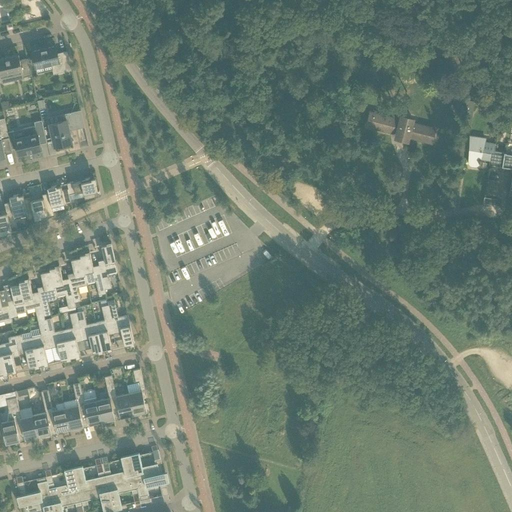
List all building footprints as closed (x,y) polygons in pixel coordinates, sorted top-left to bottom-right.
[(52,63),(54,73),(64,71),(64,72),(71,70),(67,51),(58,53),(56,46),(47,48),(46,47),(41,48),(41,49),(32,52),(35,67),(52,63)] [(14,80),(24,78),(23,77),(31,75),(27,59),(20,60),(18,55),(19,55),(18,54),(18,55),(10,56),(4,57),(4,58),(0,58),(0,76),(0,77),(13,74),(14,80)] [(54,147),(72,143),(69,130),(84,127),(80,110),(60,115),(61,121),(49,123),(54,147)] [(435,129),(412,123),(413,120),(401,116),(400,120),(370,113),(366,126),(396,134),(396,135),(401,137),(408,139),(409,137),(431,143),(435,129)] [(0,156),(1,156),(1,157),(5,156),(4,153),(12,151),(6,123),(4,118),(0,118),(0,156)] [(17,148),(18,155),(27,153),(27,154),(28,153),(31,152),(31,153),(33,152),(41,150),(40,144),(47,142),(42,120),(34,122),(35,126),(24,128),(26,136),(14,139),(17,148)] [(13,131),(8,132),(12,149),(17,148),(14,139),(13,131)] [(490,160),(491,151),(494,152),(494,151),(495,144),(494,143),(494,146),(484,144),(486,138),(470,136),(469,145),(472,145),(471,149),(469,149),(469,161),(469,163),(470,165),(471,166),(473,167),(475,167),(477,166),(478,165),(479,163),(480,163),(481,158),(490,160)] [(490,160),(489,165),(511,168),(511,143),(511,144),(505,143),(504,152),(494,151),(494,152),(491,151),(490,160)] [(66,183),(66,185),(67,185),(68,189),(69,194),(80,191),(84,194),(85,198),(94,196),(94,198),(100,196),(99,190),(97,190),(96,183),(97,182),(96,176),(81,180),(81,181),(73,183),(72,182),(66,183)] [(71,202),(69,194),(68,189),(62,190),(61,186),(56,187),(56,186),(47,188),(48,193),(49,193),(52,207),(71,202)] [(31,201),(34,218),(34,219),(37,218),(38,220),(43,218),(43,217),(53,214),(53,216),(54,216),(54,214),(52,207),(49,193),(48,193),(42,195),(43,198),(31,201)] [(9,198),(10,202),(11,202),(15,219),(27,216),(27,219),(34,218),(31,201),(30,197),(24,199),(23,195),(18,196),(18,194),(12,196),(12,197),(9,198)] [(484,197),(483,203),(496,205),(497,199),(484,197)] [(6,211),(0,211),(0,234),(1,234),(1,235),(7,234),(7,232),(11,231),(10,227),(17,226),(15,219),(11,202),(10,202),(4,203),(6,211)] [(98,261),(106,293),(105,289),(112,288),(108,274),(118,272),(111,242),(101,244),(102,246),(101,246),(104,259),(98,261)] [(80,253),(87,285),(87,283),(96,281),(99,295),(106,293),(98,261),(99,265),(93,266),(89,251),(80,253)] [(68,274),(75,307),(76,307),(75,303),(81,301),(78,287),(87,285),(80,253),(79,253),(80,255),(71,257),(71,259),(74,273),(68,274)] [(49,266),(56,297),(65,295),(68,308),(75,307),(68,274),(67,274),(68,278),(63,280),(59,264),(49,266)] [(38,291),(44,316),(51,315),(47,301),(57,299),(56,297),(49,266),(49,268),(41,270),(41,272),(40,272),(44,286),(37,287),(38,291)] [(35,308),(38,321),(45,320),(44,316),(38,291),(32,293),(29,277),(19,280),(26,312),(27,312),(26,310),(35,308)] [(17,314),(26,312),(19,280),(18,280),(19,282),(10,284),(11,285),(10,285),(13,299),(7,301),(8,305),(11,318),(18,317),(17,314)] [(12,322),(11,318),(8,305),(2,306),(0,298),(0,322),(4,321),(5,324),(12,322)] [(114,299),(107,300),(108,305),(115,333),(121,331),(124,345),(125,345),(125,347),(135,345),(127,315),(118,317),(115,303),(114,299)] [(104,320),(96,322),(102,352),(112,350),(109,334),(115,333),(108,305),(107,305),(102,306),(101,306),(104,320)] [(78,312),(76,312),(83,340),(89,339),(92,353),(93,352),(93,354),(102,352),(96,322),(87,324),(83,310),(83,311),(78,312)] [(73,328),(64,330),(71,360),(80,357),(77,342),(83,340),(76,312),(69,314),(73,328)] [(52,318),(45,320),(51,348),(57,346),(61,360),(62,362),(71,360),(64,330),(55,332),(52,318)] [(41,335),(32,337),(39,367),(49,365),(45,349),(51,348),(45,320),(38,321),(41,335)] [(22,334),(15,335),(19,355),(26,354),(29,367),(30,369),(39,367),(32,337),(23,339),(22,334)] [(9,342),(0,344),(7,374),(17,372),(13,356),(19,355),(15,335),(8,337),(9,342)] [(141,390),(129,393),(133,414),(140,413),(140,414),(149,412),(147,402),(145,403),(144,398),(147,398),(140,368),(133,370),(136,382),(139,381),(141,390)] [(109,397),(97,400),(102,421),(108,420),(108,422),(114,420),(114,418),(109,395),(116,393),(112,375),(104,377),(109,397)] [(77,405),(65,408),(70,429),(76,427),(77,429),(83,428),(82,426),(83,426),(77,402),(84,401),(84,400),(80,384),(80,382),(73,384),(77,405)] [(54,384),(47,386),(48,390),(49,395),(56,394),(54,384)] [(34,387),(28,389),(30,398),(37,397),(38,392),(34,387)] [(46,412),(33,415),(38,436),(44,434),(45,436),(51,435),(50,433),(51,433),(45,410),(52,408),(49,395),(48,390),(41,391),(46,412)] [(116,396),(116,393),(109,395),(114,418),(115,418),(114,414),(120,413),(120,417),(127,415),(128,417),(133,416),(133,414),(129,393),(116,396)] [(14,417),(20,415),(16,397),(6,399),(6,401),(9,411),(8,421),(1,422),(6,443),(13,442),(13,444),(19,442),(19,440),(14,417)] [(96,397),(84,400),(84,401),(77,402),(83,426),(82,422),(88,420),(89,424),(95,423),(96,424),(102,423),(101,421),(102,421),(97,400),(96,397)] [(56,407),(52,408),(45,410),(51,433),(50,429),(56,428),(57,432),(64,430),(64,432),(70,430),(70,429),(65,408),(64,402),(56,404),(56,407)] [(21,418),(20,415),(14,417),(19,440),(18,436),(24,435),(25,439),(32,437),(32,439),(38,438),(38,436),(33,415),(21,418)] [(164,472),(161,458),(160,458),(154,460),(155,464),(142,467),(139,455),(139,452),(130,454),(130,457),(135,479),(164,472)] [(122,459),(124,471),(111,474),(110,470),(104,471),(107,485),(135,479),(130,457),(130,454),(121,456),(121,459),(122,459)] [(104,471),(103,471),(98,473),(99,477),(85,480),(83,468),(82,465),(73,467),(74,470),(79,492),(107,485),(104,471)] [(65,472),(68,484),(54,487),(53,483),(48,484),(46,476),(51,498),(79,492),(74,470),(73,467),(64,469),(65,472)] [(164,472),(135,479),(139,492),(140,501),(149,498),(147,486),(159,483),(162,496),(169,494),(166,482),(169,481),(167,471),(164,472)] [(20,495),(17,496),(17,497),(19,505),(22,505),(51,498),(47,485),(46,476),(37,478),(39,491),(27,494),(24,481),(17,483),(20,495)] [(121,505),(118,493),(132,490),(133,494),(139,492),(135,479),(107,485),(112,507),(113,510),(122,508),(121,505)] [(113,510),(112,507),(107,485),(79,492),(82,505),(88,504),(87,500),(100,497),(103,509),(104,511),(113,510)] [(82,506),(82,505),(79,492),(51,498),(53,511),(63,511),(62,506),(75,503),(76,507),(82,506)] [(23,508),(23,511),(34,511),(44,510),(44,511),(53,511),(51,498),(22,505),(23,508)]
